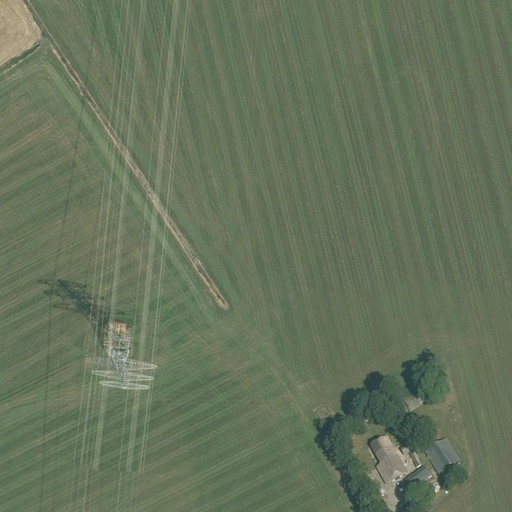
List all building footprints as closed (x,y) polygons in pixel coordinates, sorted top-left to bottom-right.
[(411,406),(420,399),(415,392),(406,400),(411,406)] [(427,394),(419,403),(423,406),(431,397),(427,394)] [(398,461),(388,442),(372,450),(382,469),(379,470),(387,487),(407,477),(399,460),(398,461)] [(460,467),(447,444),(426,456),(439,479),(460,467)] [(405,457),(411,454),(416,451),(412,445),(402,450),(405,457)] [(418,469),(424,466),(416,451),(411,454),(418,469)] [(432,479),(425,471),(405,485),(412,494),(432,479)]
